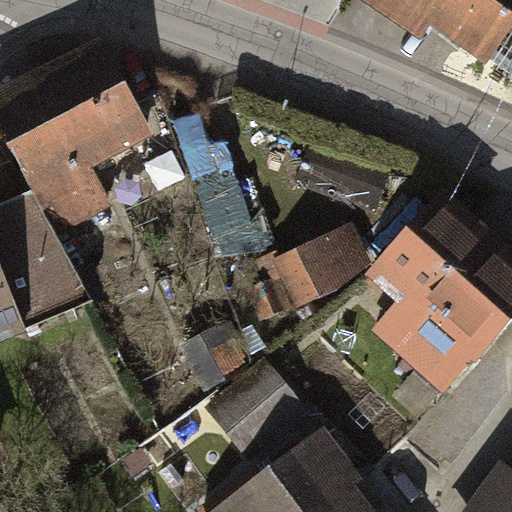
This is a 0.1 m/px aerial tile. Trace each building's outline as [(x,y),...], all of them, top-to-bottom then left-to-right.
[(511,0),(374,0),(437,42),(449,24),(511,66),(511,0)] [(107,47),(0,102),(0,105),(36,175),(67,236),(118,210),(99,172),(156,143),(107,47)] [(36,175),(0,190),(0,350),(54,327),(47,310),(93,290),(67,236),(36,175)] [(511,340),(511,243),(461,196),(389,273),(419,301),(386,336),(455,401),(511,340)] [(355,234),(284,264),(305,314),(376,284),(355,234)] [(249,463),(315,410),(280,366),(214,420),(249,463)] [(388,511),(334,435),(224,511),(388,511)] [(511,511),(511,459),(478,511),(511,511)]
